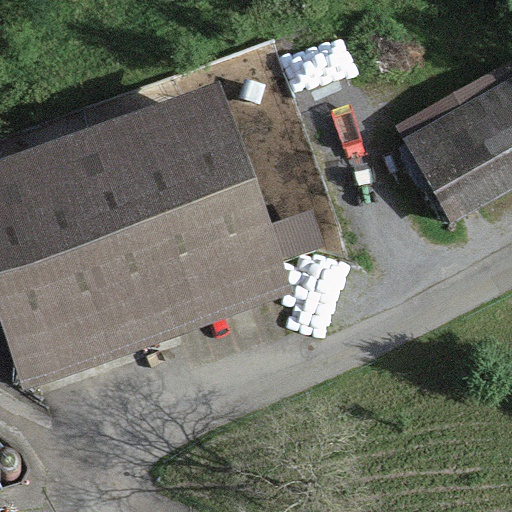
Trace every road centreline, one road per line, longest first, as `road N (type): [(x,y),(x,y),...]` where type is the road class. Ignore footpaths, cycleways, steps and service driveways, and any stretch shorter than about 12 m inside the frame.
road 1 (track): [(511,272),(145,441),(103,474),(93,511)]
road 2 (track): [(176,511),(0,413)]
